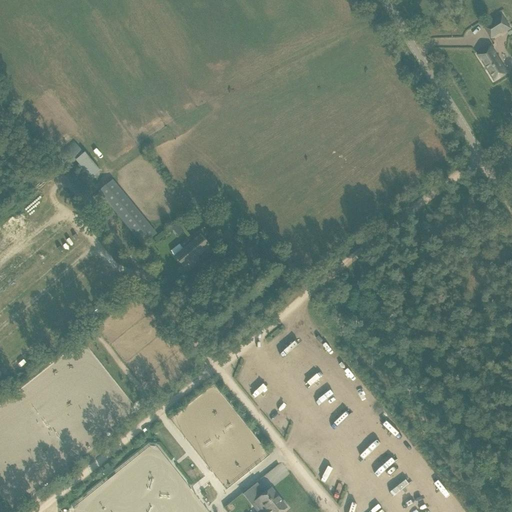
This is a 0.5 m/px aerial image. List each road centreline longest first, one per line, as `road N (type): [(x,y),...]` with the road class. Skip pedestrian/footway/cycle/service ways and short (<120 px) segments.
road 1 (track): [(33,511),(481,156)]
road 2 (unclassified): [(511,206),(384,0)]
